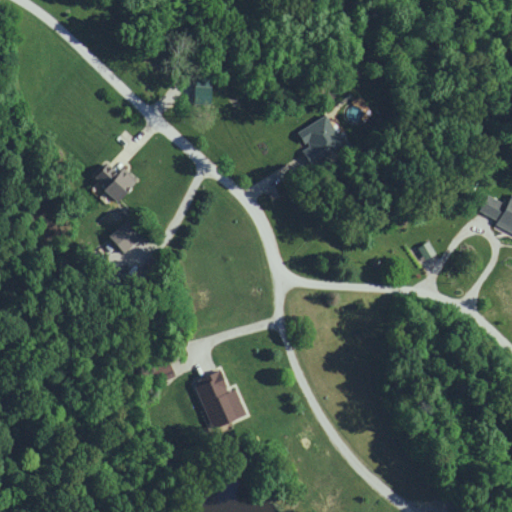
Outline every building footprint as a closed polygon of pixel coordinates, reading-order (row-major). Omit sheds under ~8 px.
[(193,102),(200,102),(199,85),(204,85),(204,77),(192,78),(193,102)] [(294,131),(303,147),(298,150),(306,163),(339,144),(322,114),(294,131)] [(118,166),(112,172),(101,162),(89,175),(99,184),(95,188),(108,200),(130,177),(118,166)] [(511,232),(511,195),(505,193),(501,202),(482,194),(475,210),(493,218),(490,224),(511,232)] [(103,236),(118,253),(136,236),(121,220),(103,236)] [(431,253),(425,240),(414,246),(421,259),(431,253)] [(188,382),(208,427),(241,413),(230,388),(224,390),(215,370),(188,382)]
